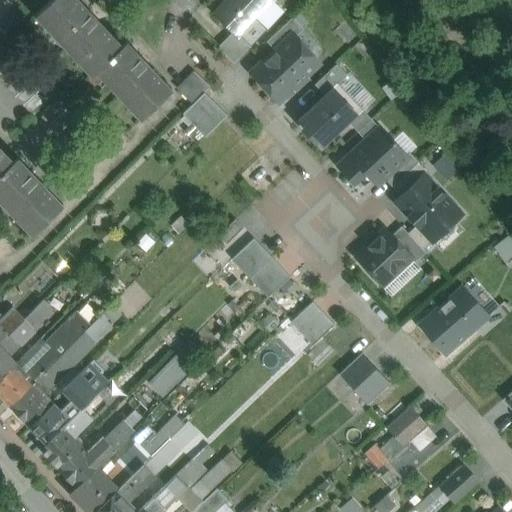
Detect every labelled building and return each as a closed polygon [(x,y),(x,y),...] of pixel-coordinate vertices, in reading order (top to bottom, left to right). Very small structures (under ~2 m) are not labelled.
[(97,71),(121,46),(77,0),(51,0),(35,15),(37,17),(38,16),(92,73),(91,74),(92,75),(97,71)] [(228,0),(215,14),(233,32),(238,36),(239,36),(240,35),(239,35),(272,0),(228,0)] [(304,28),(293,17),(267,41),(275,50),(292,34),(295,37),(304,28)] [(233,32),(218,47),(234,62),(250,46),(239,36),(238,36),(233,32)] [(275,50),(251,72),(278,101),(319,63),(295,37),(292,34),(275,50)] [(121,46),(97,71),(141,117),(140,117),(141,119),(172,90),(171,88),(170,89),(127,44),(127,43),(126,41),(121,46)] [(48,97),(7,54),(0,61),(0,81),(31,114),(48,97)] [(194,71),(177,88),(193,104),(204,92),(210,86),(194,71)] [(298,119),(322,145),(361,109),(336,83),(298,119)] [(193,104),(183,113),(206,136),(227,115),(204,92),(193,104)] [(60,99),(41,114),(59,138),(79,123),(60,99)] [(365,141),(380,128),(371,118),(358,132),(365,141)] [(366,172),(378,184),(385,178),(407,157),(380,128),(365,141),(339,165),(352,180),(361,172),(366,172)] [(0,174),(12,162),(0,149),(0,174)] [(392,187),(419,162),(410,153),(407,157),(385,178),(392,187)] [(12,162),(0,174),(0,198),(32,232),(31,233),(33,235),(63,205),(62,204),(61,205),(18,159),(17,157),(12,162)] [(401,196),(424,174),(428,171),(419,162),(392,187),(401,196)] [(401,196),(395,201),(417,225),(432,241),(461,214),(424,174),(401,196)] [(424,250),(432,241),(417,225),(408,233),(424,250)] [(408,233),(402,226),(391,235),(412,257),(411,258),(415,262),(426,252),(424,250),(408,233)] [(386,230),(357,257),(383,285),(411,258),(412,257),(391,235),(386,230)] [(508,259),(511,255),(511,236),(510,234),(496,245),(508,259)] [(254,238),(232,258),(250,278),(272,257),(254,238)] [(272,257),(250,278),(268,297),(290,276),(272,257)] [(462,288),(420,324),(445,352),(487,316),(462,288)] [(38,323),(56,310),(48,298),(30,311),(38,323)] [(316,298),(294,319),(317,343),(339,323),(316,298)] [(16,304),(0,319),(0,323),(1,325),(10,333),(23,319),(15,311),(19,307),(16,304)] [(121,314),(111,305),(104,312),(113,322),(121,314)] [(103,312),(84,331),(85,331),(94,340),(113,322),(104,312),(103,312)] [(23,319),(10,333),(19,343),(20,344),(38,326),(34,323),(31,327),(23,319)] [(1,325),(0,325),(0,342),(10,333),(1,325)] [(85,331),(62,354),(72,363),(70,365),(72,366),(95,342),(94,340),(85,331)] [(19,343),(10,333),(0,342),(0,344),(2,342),(8,347),(19,343)] [(52,344),(38,358),(48,367),(62,354),(52,344)] [(0,379),(16,364),(0,347),(0,379)] [(386,380),(362,353),(340,373),(368,404),(390,383),(386,380)] [(48,367),(45,370),(52,378),(55,380),(70,365),(72,363),(62,354),(48,367)] [(164,396),(193,369),(179,355),(151,382),(164,396)] [(38,358),(24,372),(33,382),(45,370),(48,367),(38,358)] [(16,364),(0,379),(0,395),(10,406),(33,382),(24,372),(16,364)] [(52,378),(45,370),(33,382),(41,390),(42,384),(47,384),(52,378)] [(91,377),(70,397),(73,400),(81,408),(102,387),(91,377)] [(33,382),(10,406),(28,425),(51,401),(41,390),(33,382)] [(69,420),(46,443),(50,448),(44,453),(56,466),(57,466),(79,444),(82,442),(75,435),(113,397),(102,387),(69,420)] [(511,390),(502,399),(511,410),(511,390)] [(81,408),(73,400),(67,406),(65,410),(61,411),(69,420),(81,408)] [(61,411),(51,401),(28,425),(46,443),(69,420),(61,411)] [(415,442),(419,448),(439,437),(420,404),(388,422),(397,436),(369,452),(375,464),(415,442)] [(148,426),(134,439),(136,441),(146,451),(154,443),(159,448),(184,424),(175,415),(155,433),(148,426)] [(79,444),(57,466),(56,466),(56,467),(75,487),(95,467),(134,430),(124,419),(105,438),(103,436),(87,452),(79,444)] [(201,437),(174,464),(181,471),(194,458),(208,445),(201,437)] [(136,441),(113,465),(127,480),(132,475),(121,465),(135,450),(139,454),(136,457),(143,464),(151,456),(146,451),(136,441)] [(154,443),(146,451),(151,456),(159,448),(154,443)] [(135,450),(121,465),(132,475),(143,464),(136,457),(139,454),(135,450)] [(158,464),(151,456),(143,464),(153,475),(164,464),(161,461),(158,464)] [(181,471),(167,484),(177,495),(186,486),(187,487),(205,469),(194,458),(181,471)] [(222,460),(190,491),(200,500),(232,470),(222,460)] [(153,475),(143,464),(132,475),(142,486),(153,475)] [(462,465),(440,485),(456,502),(478,483),(462,465)] [(75,487),(70,492),(89,511),(93,511),(117,490),(95,467),(75,487)] [(167,484),(143,507),(148,511),(157,511),(177,495),(167,484)] [(216,489),(191,511),(214,511),(227,500),(216,489)] [(117,490),(93,511),(137,511),(138,511),(117,490)] [(386,496),(374,507),(379,511),(388,511),(395,506),(386,496)]
